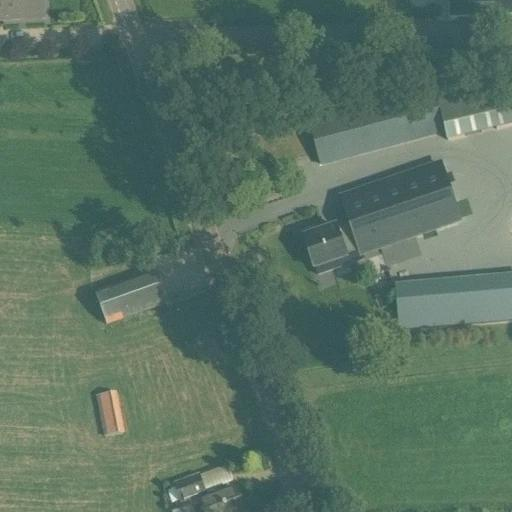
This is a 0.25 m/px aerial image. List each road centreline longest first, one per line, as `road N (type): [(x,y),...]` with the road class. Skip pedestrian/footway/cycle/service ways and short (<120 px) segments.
road 1 (unclassified): [(315,511),(117,0)]
road 2 (unknown): [(131,40),(0,41)]
